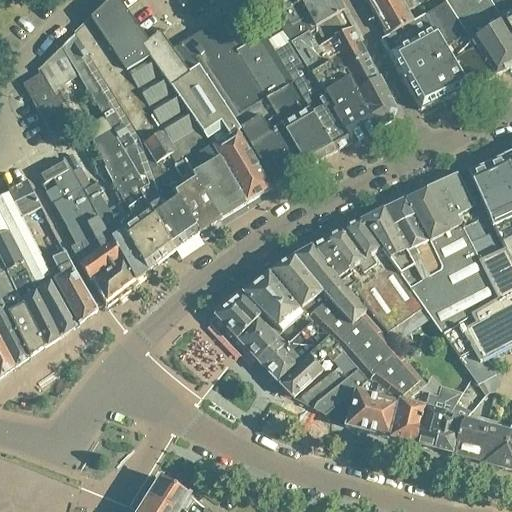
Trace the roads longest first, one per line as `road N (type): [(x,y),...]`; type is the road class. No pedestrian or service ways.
road 1 (residential): [(110,375),(226,263),(328,196),(427,151)]
road 2 (tertiary): [(173,413),(254,459),(382,498)]
road 3 (residential): [(427,151),(349,0)]
